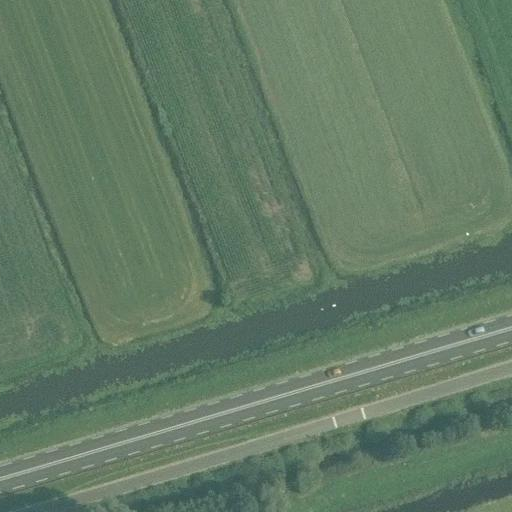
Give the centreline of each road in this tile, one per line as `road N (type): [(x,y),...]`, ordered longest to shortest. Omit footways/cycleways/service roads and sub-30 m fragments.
road 1 (unclassified): [(0,507),(511,353)]
road 2 (primary): [(0,471),(511,320)]
